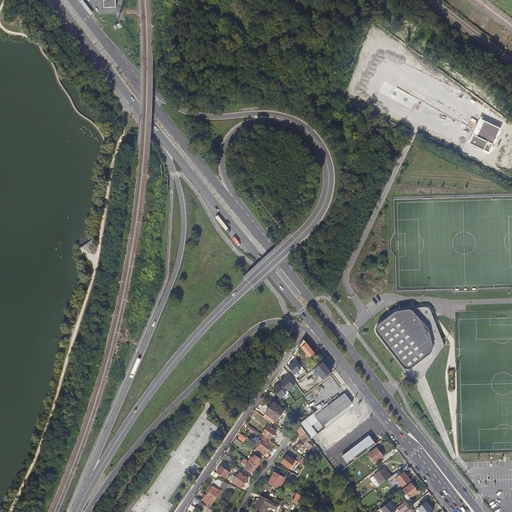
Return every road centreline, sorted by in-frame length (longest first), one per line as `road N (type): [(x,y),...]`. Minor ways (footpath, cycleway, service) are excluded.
road 1 (primary): [(125,91),(168,162),(181,229),(172,275),(84,490)]
road 2 (primary): [(479,511),(241,213)]
road 3 (primary): [(84,490),(176,355),(293,239)]
road 4 (primary): [(125,91),(322,336)]
road 5 (primary): [(84,511),(162,414),(249,331),(272,321),(306,329)]
road 6 (residential): [(178,511),(306,329)]
road 7 (primary): [(322,336),(457,511)]
road 8 (primary): [(241,213),(130,75)]
road 9 (primary): [(260,116),(303,128),(326,164),(324,204),(293,239)]
road 10 (primary): [(260,116),(191,115),(130,75)]
road 11 (primary): [(241,213),(220,162),(225,140),(260,116)]
